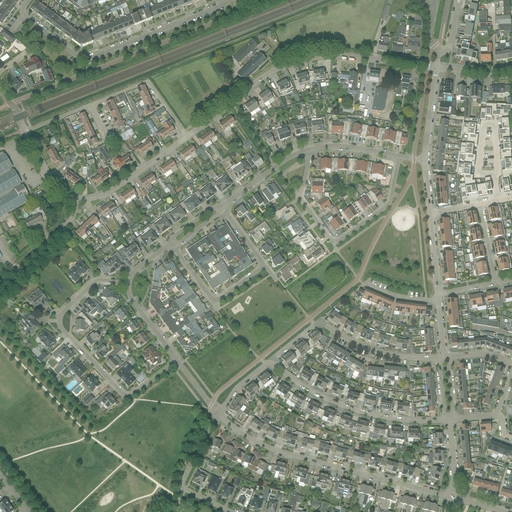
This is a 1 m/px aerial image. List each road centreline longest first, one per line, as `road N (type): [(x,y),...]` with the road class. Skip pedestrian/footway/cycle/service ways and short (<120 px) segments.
road 1 (residential): [(186,137),(292,63),(330,56),(434,68)]
road 2 (residential): [(176,360),(123,394),(59,326),(60,314),(95,281),(128,284)]
road 3 (residential): [(218,413),(261,445),(449,497)]
road 4 (residential): [(22,14),(85,59),(228,0)]
road 5 (residential): [(310,149),(301,197),(333,241),(387,205),(398,156)]
road 6 (residential): [(449,420),(363,413),(313,393),(269,361)]
road 7 (residential): [(269,361),(321,323),(381,353),(442,357)]
road 8 (residential): [(229,511),(181,481),(218,413)]
road 9 (residential): [(75,200),(100,197),(186,137)]
road 10 (residential): [(186,137),(146,82),(90,104)]
road 11 (residential): [(261,267),(211,298),(171,243)]
